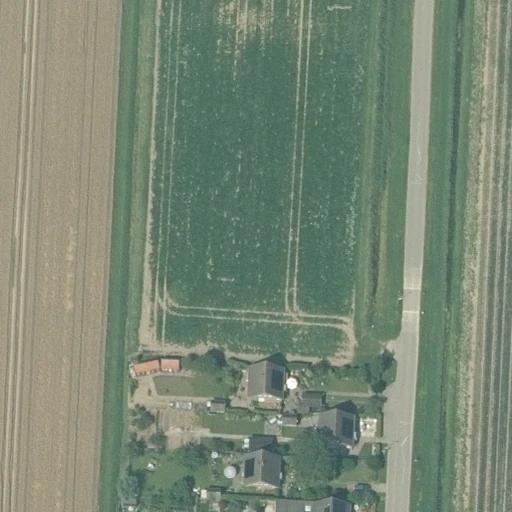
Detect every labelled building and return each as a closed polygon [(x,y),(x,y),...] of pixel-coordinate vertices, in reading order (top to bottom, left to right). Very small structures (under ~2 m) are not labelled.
[(161,373),(179,374),(180,365),(162,364),(161,373)] [(137,378),(160,372),(158,365),(135,371),(137,378)] [(283,373),(249,371),(247,403),(282,404),(283,373)] [(322,399),(304,398),(303,410),(298,409),(297,416),(308,416),(309,409),(321,410),(322,399)] [(283,428),(297,428),(297,417),(284,417),(283,428)] [(354,420),(319,418),(317,449),(352,451),(354,420)] [(259,441),(249,441),(248,454),(271,455),(271,442),(259,441)] [(280,461),(244,459),(243,490),(278,492),(280,461)] [(200,494),(200,502),(220,503),(221,492),(206,492),(206,494),(200,494)] [(339,495),(331,494),(330,503),(339,503),(339,495)] [(122,500),(122,510),(136,511),(136,501),(122,500)]
